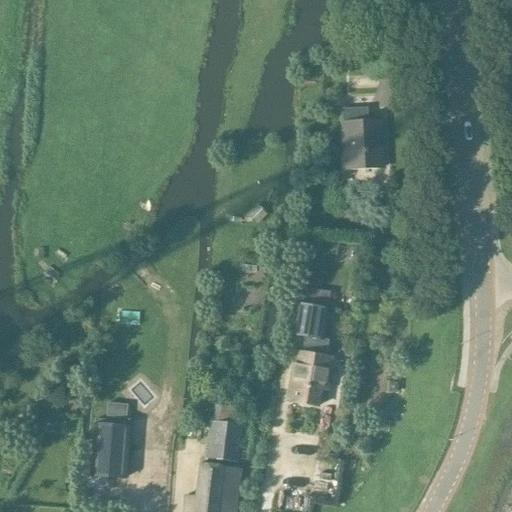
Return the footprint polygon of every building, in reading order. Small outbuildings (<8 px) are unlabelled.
[(367,107),(342,108),(345,167),(382,166),(380,123),(368,123),(367,107)] [(411,231),(401,231),(401,245),(411,245),(411,231)] [(294,303),(288,338),(323,342),(329,308),(294,303)] [(295,357),(286,407),(315,412),(318,394),(325,395),(331,363),(295,357)] [(208,424),(204,458),(236,462),(240,427),(239,427),(240,403),(221,400),(218,425),(208,424)] [(92,421),(89,478),(126,481),(130,423),(92,421)] [(184,495),(181,511),(234,511),(240,467),(198,463),(194,498),(184,495)]
